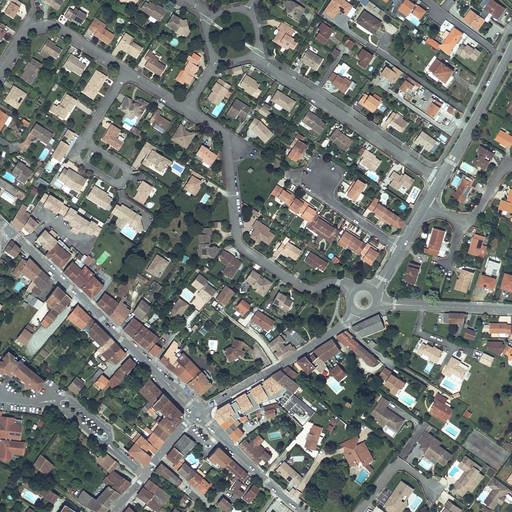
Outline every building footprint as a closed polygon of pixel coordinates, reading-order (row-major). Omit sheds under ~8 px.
[(23,1),(21,0),(11,0),(5,10),(14,15),(17,11),(16,10),(17,8),(18,9),(20,5),(23,1)] [(63,0),(58,0),(55,6),(58,8),(63,0)] [(343,0),(331,0),(323,11),(333,18),(339,10),(345,15),(352,6),(343,0)] [(403,0),(397,0),(389,11),(397,16),(400,11),(407,15),(412,8),(414,10),(412,13),(420,18),(425,11),(418,6),(417,7),(414,5),(415,5),(408,0),(405,0),(405,1),(403,0)] [(452,0),(447,0),(442,6),(447,10),(454,1),(452,0)] [(491,0),(490,0),(481,12),(487,16),(490,12),(493,14),(498,18),(504,9),(491,0)] [(298,20),(305,9),(292,1),(287,1),(287,7),(287,10),(291,10),(292,11),(290,15),(298,20)] [(159,21),(164,12),(155,6),(156,5),(149,2),(148,4),(144,2),(140,9),(159,21)] [(164,12),(166,10),(156,4),(156,5),(155,6),(164,12)] [(70,16),(78,21),(82,24),(87,15),(76,7),(73,11),(70,8),(65,15),(69,18),(70,16)] [(487,16),(481,12),(478,16),(470,10),(464,19),(477,29),(487,16)] [(363,11),(356,22),(373,33),(380,23),(363,11)] [(173,14),(166,25),(175,31),(174,32),(179,35),(182,31),(188,30),(185,19),(178,21),(178,20),(179,18),(173,14)] [(96,24),(99,20),(95,18),(92,23),(95,25),(91,31),(95,34),(94,35),(108,44),(114,35),(104,29),(96,24)] [(96,24),(104,29),(106,25),(99,20),(96,24)] [(280,29),(273,41),(278,44),(279,42),(281,43),(282,46),(288,49),(294,39),(291,37),(295,29),(283,22),(279,28),(280,29)] [(323,45),(333,32),(321,24),(318,29),(320,31),(315,39),(323,45)] [(451,50),(455,43),(454,43),(461,33),(454,27),(442,44),(439,45),(429,37),(426,41),(437,48),(439,48),(450,55),(452,51),(451,50)] [(125,33),(123,36),(132,42),(134,39),(125,33)] [(129,53),(136,58),(142,48),(132,42),(123,36),(117,46),(120,49),(122,47),(130,52),(129,53)] [(44,46),(58,55),(61,50),(54,45),(50,43),(51,42),(47,40),(44,46)] [(350,49),(354,44),(348,40),(344,45),(350,49)] [(461,44),(456,52),(465,58),(466,56),(468,58),(469,56),(475,60),(480,53),(475,48),(474,50),(467,45),(465,47),(461,44)] [(58,55),(44,46),(42,49),(50,54),(56,58),(58,55)] [(50,54),(42,49),(39,53),(47,59),(50,54)] [(334,49),(331,53),(336,57),(340,52),(334,49)] [(156,72),(162,75),(167,68),(159,62),(161,59),(161,58),(161,57),(157,55),(156,56),(156,57),(152,55),(154,52),(151,50),(146,59),(149,61),(146,67),(155,73),(156,72)] [(316,70),(323,60),(308,50),(302,59),(305,61),(304,63),(310,67),(311,65),(313,67),(312,68),(316,70)] [(365,69),(373,57),(362,50),(357,57),(363,61),(360,66),(365,69)] [(194,52),(192,55),(198,60),(201,56),(194,52)] [(70,54),(66,61),(82,71),(85,65),(78,60),(76,59),(77,58),(70,54)] [(189,60),(196,64),(198,60),(192,55),(190,54),(187,59),(189,60)] [(42,64),(32,58),(29,62),(28,61),(25,66),(26,67),(24,70),(20,77),(29,84),(39,68),(42,64)] [(193,73),(198,65),(196,64),(189,60),(183,70),(184,71),(180,78),(184,81),(189,84),(193,77),(192,76),(193,73)] [(437,60),(429,70),(445,81),(453,71),(437,60)] [(66,61),(64,65),(71,70),(80,75),(82,71),(66,61)] [(403,72),(393,66),(390,69),(386,66),(380,73),(395,83),(403,72)] [(183,83),(184,81),(180,78),(184,71),(183,70),(182,69),(176,79),(183,83)] [(106,77),(96,71),(92,78),(97,82),(88,96),(93,99),(96,93),(95,92),(96,91),(98,91),(106,77)] [(257,88),(259,85),(255,83),(249,78),(250,77),(246,74),(240,84),(246,88),(253,93),(257,88)] [(371,82),(377,85),(381,78),(376,74),(371,82)] [(346,91),(351,83),(344,78),(343,79),(337,75),(331,84),(337,88),(338,87),(346,91)] [(421,85),(408,76),(400,88),(407,92),(409,88),(414,91),(418,87),(420,87),(421,85)] [(97,82),(92,78),(83,92),(88,96),(97,82)] [(220,102),(230,85),(219,78),(217,82),(219,84),(214,91),(213,90),(208,99),(218,105),(220,102)] [(26,94),(13,86),(11,90),(12,90),(8,96),(7,95),(4,100),(15,107),(18,101),(20,103),(26,94)] [(434,94),(429,90),(424,98),(427,100),(422,108),(434,116),(440,107),(439,107),(441,103),(432,97),(434,94)] [(289,111),(295,101),(287,96),(286,98),(276,92),(271,100),(289,111)] [(375,110),(380,102),(369,95),(368,96),(364,93),(358,102),(363,105),(364,103),(375,110)] [(69,111),(70,112),(77,100),(67,94),(60,105),(59,105),(57,107),(54,105),(50,111),(62,118),(66,112),(67,110),(69,111)] [(127,111),(132,114),(136,114),(140,116),(147,103),(143,101),(142,103),(141,102),(140,99),(136,100),(135,101),(135,102),(135,103),(131,104),(131,103),(130,100),(125,97),(119,109),(126,113),(127,111)] [(237,119),(239,116),(242,111),(249,115),(252,109),(237,100),(228,114),(237,119)] [(373,112),(375,110),(364,103),(363,105),(373,112)] [(452,113),(455,107),(446,103),(443,109),(452,113)] [(260,112),(260,113),(266,116),(269,111),(263,108),(263,107),(260,112)] [(164,132),(170,122),(163,118),(161,120),(157,117),(159,115),(161,111),(157,108),(151,118),(155,121),(154,123),(153,125),(164,132)] [(0,129),(9,115),(0,109),(0,129)] [(242,111),(239,116),(245,120),(249,115),(242,111)] [(402,131),(408,123),(402,119),(396,114),(393,112),(386,121),(389,124),(390,123),(402,131)] [(308,118),(305,123),(321,133),(326,124),(321,121),(314,117),(315,115),(311,113),(308,118)] [(13,118),(9,115),(4,123),(8,125),(13,118)] [(433,122),(439,127),(443,129),(446,124),(443,121),(437,116),(433,122)] [(256,119),(250,128),(253,131),(260,123),(256,119)] [(260,123),(253,131),(256,134),(257,133),(262,137),(260,139),(266,144),(275,135),(261,122),(260,123)] [(36,123),(25,141),(33,146),(34,145),(43,150),(45,148),(47,144),(38,138),(39,137),(40,136),(49,142),(54,134),(45,128),(36,123)] [(181,124),(172,138),(181,144),(182,142),(187,141),(190,142),(194,135),(190,133),(183,128),(185,126),(181,124)] [(101,140),(110,145),(110,144),(112,145),(111,146),(118,150),(122,143),(116,139),(115,137),(119,130),(111,125),(101,140)] [(73,132),(67,129),(63,135),(69,139),(73,132)] [(346,150),(352,142),(339,133),(340,131),(336,129),(330,137),(334,140),(333,141),(346,150)] [(495,139),(501,142),(507,146),(510,148),(511,144),(511,136),(501,130),(495,139)] [(352,142),(353,140),(340,131),(339,133),(352,142)] [(443,131),(438,137),(446,143),(451,137),(443,131)] [(430,150),(436,142),(422,132),(415,142),(418,144),(419,143),(424,146),(430,150)] [(298,139),(293,147),(303,154),(306,150),(304,148),(306,144),(302,141),(305,137),(304,137),(301,135),(298,133),(295,137),(298,139)] [(293,147),(298,139),(295,137),(290,145),(293,147)] [(51,156),(59,161),(69,145),(60,140),(51,156)] [(171,161),(154,151),(156,147),(145,141),(140,150),(147,153),(146,155),(149,157),(147,159),(144,157),(141,163),(147,166),(150,161),(156,165),(154,168),(160,171),(165,163),(166,163),(169,165),(171,161)] [(210,165),(215,158),(207,152),(209,149),(201,144),(196,153),(203,158),(201,160),(210,165)] [(473,162),(480,166),(482,163),(483,164),(482,165),(487,167),(490,161),(487,160),(489,158),(493,160),(496,154),(481,146),(478,151),(481,153),(478,158),(476,157),(473,162)] [(293,147),(287,155),(295,161),(298,157),(300,158),(303,154),(293,147)] [(215,158),(217,155),(209,149),(207,152),(215,158)] [(365,149),(361,156),(363,157),(360,162),(375,172),(381,162),(375,158),(369,153),(370,152),(365,149)] [(14,177),(19,183),(20,180),(25,183),(27,180),(32,172),(32,171),(25,166),(25,165),(18,161),(13,170),(14,177)] [(169,165),(166,163),(165,163),(160,171),(164,174),(169,165)] [(69,168),(65,166),(58,178),(61,180),(69,168)] [(78,177),(72,173),(73,171),(69,168),(61,180),(66,183),(65,184),(72,188),(72,187),(79,192),(87,179),(80,175),(78,177)] [(202,176),(192,170),(188,175),(191,177),(183,188),(195,196),(201,186),(199,185),(202,181),(200,180),(202,176)] [(408,188),(414,180),(405,174),(404,175),(402,177),(400,176),(393,172),(389,178),(393,180),(390,184),(398,190),(402,184),(408,188)] [(354,182),(351,186),(354,189),(360,193),(366,184),(358,179),(355,183),(354,182)] [(463,203),(467,198),(465,197),(468,191),(470,192),(472,187),(470,186),(472,183),(465,179),(454,198),(463,203)] [(153,187),(143,180),(140,184),(142,185),(138,190),(134,198),(143,203),(153,187)] [(103,190),(94,185),(87,197),(106,208),(112,198),(108,195),(102,192),(103,190)] [(286,203),(292,193),(288,190),(287,192),(283,189),(276,185),(271,193),(277,197),(286,203)] [(354,189),(351,186),(348,190),(349,192),(347,196),(355,201),(360,193),(354,189)] [(502,200),(499,209),(511,212),(511,189),(509,193),(511,194),(509,202),(502,200)] [(44,193),(39,200),(44,203),(43,204),(57,213),(57,212),(64,216),(63,217),(70,221),(69,223),(72,226),(70,230),(76,234),(79,230),(83,232),(84,230),(91,235),(92,233),(97,236),(101,229),(96,226),(97,225),(90,220),(89,222),(75,214),(76,212),(69,207),(68,209),(62,204),(63,203),(49,194),(48,196),(44,193)] [(286,203),(290,206),(298,211),(305,201),(300,199),(299,200),(295,198),(296,196),(292,194),(286,203)] [(375,216),(380,219),(385,211),(386,209),(378,204),(373,200),(372,201),(367,208),(373,211),(376,214),(375,216)] [(305,201),(298,211),(302,214),(311,220),(314,215),(315,213),(316,212),(311,208),(312,206),(305,201)] [(131,209),(122,203),(120,206),(116,204),(111,211),(120,217),(115,224),(117,225),(122,218),(126,221),(135,226),(136,231),(143,229),(140,218),(142,216),(137,213),(135,215),(130,212),(131,209)] [(15,227),(21,230),(23,227),(28,219),(25,217),(27,213),(25,211),(27,208),(22,205),(12,222),(16,225),(15,227)] [(399,217),(390,212),(386,209),(385,211),(380,219),(388,224),(390,223),(393,225),(399,217)] [(28,219),(23,227),(30,233),(35,227),(35,228),(37,226),(37,225),(42,219),(40,217),(37,219),(31,214),(28,219)] [(126,221),(122,218),(117,225),(122,228),(126,221)] [(250,236),(256,240),(258,237),(260,239),(267,244),(273,235),(268,231),(261,227),(262,225),(256,220),(251,227),(254,229),(250,236)] [(327,221),(321,231),(329,236),(334,228),(331,226),(332,224),(327,221)] [(308,223),(306,226),(319,234),(321,231),(313,225),(309,223),(308,223)] [(331,242),(339,231),(334,228),(329,236),(321,231),(319,234),(331,242)] [(434,228),(429,247),(440,251),(441,247),(440,246),(442,240),(443,241),(445,231),(434,228)] [(36,239),(49,251),(57,242),(53,238),(56,235),(50,230),(47,233),(44,230),(36,239)] [(345,231),(339,239),(348,245),(354,235),(350,232),(349,234),(345,231)] [(473,238),(468,253),(479,256),(482,245),(485,237),(474,234),(473,238)] [(199,237),(200,250),(202,251),(202,256),(210,255),(210,256),(214,258),(220,250),(215,247),(210,247),(209,247),(209,244),(210,243),(209,235),(204,235),(200,235),(199,237)] [(362,250),(366,245),(358,239),(359,237),(354,235),(348,245),(360,253),(362,250)] [(339,239),(337,243),(346,248),(346,247),(348,245),(339,239)] [(68,249),(59,240),(57,242),(49,251),(46,255),(60,267),(72,254),(69,251),(70,251),(68,249)] [(5,250),(8,253),(15,257),(20,250),(11,241),(5,250)] [(276,250),(280,252),(281,251),(288,255),(294,259),(300,251),(286,242),(284,245),(281,243),(276,250)] [(366,245),(362,250),(366,253),(364,256),(373,261),(378,253),(374,250),(375,249),(367,243),(366,245)] [(346,247),(359,255),(360,253),(348,245),(346,247)] [(202,251),(200,250),(199,251),(199,260),(210,259),(210,256),(210,255),(202,256),(202,251)] [(310,252),(304,260),(314,267),(316,265),(322,270),(327,263),(310,252)] [(65,269),(63,272),(72,280),(84,266),(84,267),(85,266),(85,265),(83,263),(80,260),(82,256),(79,253),(75,257),(71,263),(65,269)] [(227,254),(223,260),(229,264),(228,267),(223,273),(232,279),(241,265),(233,259),(234,257),(228,253),(227,254)] [(163,271),(169,261),(157,254),(147,270),(156,275),(159,268),(163,271)] [(60,267),(46,255),(45,256),(46,258),(54,264),(59,268),(60,267)] [(86,258),(83,263),(85,265),(91,259),(87,255),(86,258)] [(223,260),(220,257),(222,262),(228,267),(229,264),(223,260)] [(24,274),(33,280),(41,270),(29,259),(27,261),(23,259),(13,273),(17,276),(21,271),(24,274)] [(492,275),(494,268),(498,269),(500,263),(488,260),(485,273),(492,275)] [(415,264),(410,263),(409,269),(419,272),(420,267),(414,265),(415,264)] [(84,266),(72,280),(91,298),(103,286),(93,276),(93,275),(84,267),(84,266)] [(405,280),(409,281),(411,281),(411,283),(415,284),(419,272),(409,269),(405,280)] [(465,292),(467,288),(468,285),(469,286),(474,273),(462,269),(461,273),(462,274),(460,280),(458,279),(455,289),(465,292)] [(33,280),(27,288),(31,290),(38,295),(43,288),(36,284),(44,273),(41,270),(33,280)] [(252,286),(256,289),(257,287),(261,290),(265,289),(268,285),(268,281),(263,278),(262,279),(259,277),(259,276),(251,271),(245,280),(253,285),(252,286)] [(123,296),(126,292),(131,285),(135,280),(139,274),(135,272),(130,280),(127,278),(123,283),(122,282),(120,285),(114,292),(118,295),(117,295),(121,299),(123,296)] [(44,273),(36,284),(43,288),(50,279),(44,273)] [(511,275),(505,273),(501,287),(511,290),(511,275)] [(146,279),(139,274),(135,280),(142,284),(146,279)] [(207,302),(216,291),(205,283),(207,280),(199,274),(191,284),(199,290),(205,295),(203,298),(202,299),(207,302)] [(479,285),(489,288),(490,286),(493,287),(496,279),(482,275),(479,285)] [(154,281),(151,286),(153,287),(152,289),(155,290),(158,292),(161,287),(154,281)] [(257,287),(256,289),(255,291),(263,296),(271,283),(268,281),(268,285),(265,289),(261,290),(257,287)] [(224,305),(233,291),(224,285),(215,299),(224,305)] [(45,301),(53,307),(57,301),(58,303),(65,294),(57,286),(45,301)] [(31,290),(28,294),(35,298),(38,295),(31,290)] [(278,291),(272,302),(279,306),(279,307),(286,311),(291,302),(284,298),(285,296),(278,291)] [(102,295),(96,304),(108,315),(109,316),(114,309),(118,303),(104,293),(102,295)] [(52,320),(71,300),(65,294),(58,303),(57,301),(53,307),(46,315),(49,317),(47,319),(48,321),(49,320),(51,321),(52,320)] [(33,301),(32,301),(30,304),(39,309),(43,303),(35,298),(33,301)] [(188,304),(179,298),(170,311),(172,313),(177,316),(179,317),(188,304)] [(249,306),(241,299),(234,308),(242,315),(244,312),(249,306)] [(150,307),(141,300),(140,301),(139,302),(133,311),(141,318),(142,317),(146,312),(149,308),(150,307)] [(114,309),(109,316),(119,325),(129,312),(130,311),(126,308),(127,307),(126,306),(125,307),(119,302),(118,303),(114,309)] [(77,305),(67,317),(81,329),(90,318),(77,305)] [(149,308),(146,312),(152,317),(155,313),(149,308)] [(257,310),(250,319),(268,331),(274,321),(257,310)] [(146,312),(142,317),(148,322),(152,317),(146,312)] [(453,314),(444,313),(444,323),(454,324),(460,323),(460,325),(455,341),(453,340),(453,342),(456,343),(459,337),(464,323),(465,314),(453,314)] [(352,328),(358,333),(361,337),(385,328),(379,315),(370,320),(352,328)] [(90,318),(81,329),(84,331),(86,333),(87,332),(95,340),(93,342),(99,348),(109,337),(90,318)] [(123,330),(133,338),(142,325),(132,318),(123,330)] [(507,334),(510,337),(511,335),(511,325),(505,324),(505,326),(503,326),(503,324),(490,324),(490,334),(499,334),(507,334)] [(142,325),(133,338),(149,351),(155,343),(157,341),(158,339),(142,325)] [(25,344),(32,334),(24,328),(17,338),(25,344)] [(467,329),(465,337),(474,340),(477,332),(467,329)] [(347,331),(343,332),(351,340),(352,338),(353,339),(354,338),(347,331)] [(343,332),(337,336),(347,346),(348,345),(351,340),(343,332)] [(289,344),(284,347),(282,343),(283,341),(278,335),(268,344),(274,353),(280,360),(295,350),(293,346),(291,347),(289,344)] [(99,348),(97,349),(107,360),(108,359),(109,358),(119,348),(109,337),(99,348)] [(325,343),(314,350),(320,357),(324,361),(326,359),(340,350),(335,342),(332,338),(325,343)] [(351,340),(348,345),(354,349),(354,350),(359,344),(353,339),(352,338),(351,340)] [(177,343),(175,342),(176,340),(174,339),(162,355),(168,361),(165,364),(172,370),(178,362),(176,360),(181,354),(179,352),(181,350),(176,347),(177,343)] [(223,350),(228,359),(232,357),(234,359),(238,357),(236,353),(237,352),(239,355),(242,356),(244,351),(240,350),(243,342),(233,339),(231,347),(230,346),(223,350)] [(498,343),(498,344),(497,344),(497,343),(487,342),(487,350),(491,350),(491,352),(495,352),(495,354),(501,354),(502,352),(505,354),(509,347),(507,345),(505,346),(504,345),(502,345),(502,343),(498,343)] [(155,343),(149,351),(155,356),(161,348),(157,345),(155,343)] [(359,344),(354,350),(369,362),(374,365),(378,360),(359,344)] [(181,350),(179,352),(181,354),(182,353),(189,360),(195,354),(185,345),(184,346),(181,350)] [(435,350),(433,349),(427,345),(426,346),(423,345),(417,354),(421,356),(422,354),(430,358),(430,360),(437,363),(443,352),(436,349),(435,350)] [(119,348),(109,358),(115,363),(125,354),(119,348)] [(14,357),(8,352),(3,358),(4,359),(2,363),(0,362),(0,361),(0,367),(4,371),(7,373),(10,375),(12,374),(13,373),(25,383),(26,383),(24,384),(24,385),(25,386),(25,387),(26,388),(27,388),(28,388),(29,388),(30,387),(36,391),(45,380),(19,361),(17,363),(12,359),(14,357)] [(178,362),(172,370),(200,395),(212,384),(208,380),(201,373),(189,360),(182,353),(181,354),(176,360),(178,362)] [(483,353),(479,362),(491,366),(494,357),(483,353)] [(162,355),(159,359),(165,364),(168,361),(162,355)] [(306,356),(297,361),(309,374),(317,367),(315,365),(317,363),(319,365),(318,366),(322,370),(327,366),(326,365),(327,365),(324,361),(320,357),(318,359),(315,356),(312,358),(311,357),(309,359),(306,356)] [(112,376),(108,381),(101,388),(104,390),(109,385),(111,387),(110,388),(112,390),(114,389),(114,388),(116,386),(125,376),(135,364),(129,358),(119,368),(112,376)] [(469,367),(452,358),(443,374),(450,378),(452,374),(462,380),(469,367)] [(338,365),(330,372),(339,382),(347,375),(341,369),(338,365)] [(91,379),(94,382),(101,374),(103,372),(99,368),(91,379)] [(392,373),(385,368),(380,375),(387,380),(385,383),(393,388),(391,391),(396,394),(401,387),(403,388),(406,383),(392,374),(392,373)] [(201,373),(208,380),(211,377),(204,370),(201,373)] [(276,374),(272,376),(283,385),(288,390),(292,385),(297,389),(300,385),(292,379),(282,370),(276,374)] [(103,376),(101,374),(94,382),(95,383),(101,388),(108,381),(103,376)] [(125,376),(116,386),(118,388),(127,378),(125,376)] [(272,376),(266,381),(274,388),(282,395),(285,391),(287,392),(289,390),(288,390),(283,385),(272,376)] [(74,379),(67,387),(76,394),(81,387),(77,384),(78,382),(74,379)] [(150,402),(141,410),(145,413),(148,410),(148,409),(149,409),(149,408),(162,393),(148,379),(144,384),(143,383),(142,384),(142,385),(138,390),(150,402)] [(266,381),(259,385),(266,392),(268,394),(274,388),(266,381)] [(259,385),(253,389),(257,396),(266,392),(259,385)] [(292,385),(288,390),(289,390),(293,394),(297,389),(292,385)] [(253,389),(246,393),(251,402),(258,398),(257,396),(253,389)] [(162,393),(149,408),(154,412),(158,408),(163,404),(168,399),(162,393)] [(246,393),(236,399),(240,407),(251,402),(246,393)] [(436,400),(430,410),(446,420),(453,410),(444,404),(447,400),(438,394),(434,399),(436,400)] [(268,395),(263,398),(268,405),(272,401),(268,395)] [(390,401),(383,397),(374,411),(378,414),(377,417),(381,419),(380,421),(385,425),(386,423),(397,431),(404,421),(393,413),(392,415),(388,412),(389,410),(385,407),(390,401)] [(168,399),(163,404),(170,412),(179,421),(184,416),(181,413),(172,404),(168,399)] [(174,402),(172,404),(181,413),(183,411),(174,402)] [(300,405),(293,412),(299,417),(298,418),(302,422),(309,414),(300,405)] [(158,408),(154,412),(160,418),(173,429),(176,425),(166,415),(158,408)] [(446,420),(430,410),(429,412),(445,422),(446,420)] [(467,410),(464,415),(469,419),(472,414),(467,410)] [(170,412),(166,415),(176,425),(177,424),(179,421),(170,412)] [(232,416),(222,424),(226,429),(234,422),(237,425),(248,419),(246,416),(240,418),(236,421),(232,416)] [(8,419),(13,420),(13,419),(1,417),(1,423),(0,426),(2,426),(3,423),(3,421),(4,420),(5,419),(6,419),(8,419)] [(160,418),(155,422),(158,425),(159,425),(169,433),(173,429),(160,418)] [(0,437),(6,438),(5,442),(2,441),(0,456),(0,458),(1,458),(1,461),(8,462),(9,459),(11,459),(11,453),(23,455),(24,444),(10,442),(10,439),(20,440),(21,426),(12,425),(13,420),(8,419),(6,419),(5,419),(4,420),(3,421),(3,423),(2,426),(0,426),(1,423),(0,423),(0,437)] [(234,422),(226,429),(237,442),(244,434),(239,428),(237,425),(234,422)] [(150,427),(149,429),(153,433),(163,441),(169,433),(159,425),(158,425),(154,430),(150,427)] [(315,451),(321,434),(323,429),(314,425),(312,430),(317,432),(315,436),(310,434),(305,448),(315,451)] [(146,427),(144,430),(150,435),(153,433),(149,429),(147,427),(146,427)] [(431,434),(426,430),(417,441),(423,445),(431,434)] [(148,460),(157,449),(147,440),(139,433),(132,441),(135,443),(128,451),(142,463),(148,460)] [(150,435),(147,440),(157,449),(163,441),(153,433),(150,435)] [(174,446),(174,447),(183,454),(184,455),(190,449),(191,449),(191,448),(195,443),(185,434),(174,446)] [(423,445),(420,448),(426,452),(433,442),(439,446),(442,442),(431,434),(423,445)] [(245,439),(239,445),(247,454),(253,460),(258,465),(264,459),(267,462),(272,458),(254,440),(250,444),(245,439)] [(345,446),(345,454),(351,467),(358,466),(357,464),(352,464),(348,457),(350,456),(348,452),(357,447),(356,446),(358,446),(359,439),(354,442),(345,446)] [(365,442),(364,443),(373,461),(374,461),(365,442)] [(426,452),(424,455),(431,460),(433,457),(435,459),(436,457),(438,459),(438,460),(444,466),(452,455),(439,446),(433,442),(426,452)] [(362,462),(364,465),(371,473),(374,470),(372,467),(368,464),(373,461),(364,443),(358,446),(356,446),(357,447),(348,452),(350,456),(348,457),(352,464),(357,464),(358,466),(359,466),(358,464),(362,462)] [(175,464),(173,467),(177,471),(183,464),(178,460),(183,454),(174,447),(167,457),(175,464)] [(210,454),(206,459),(216,469),(218,468),(221,466),(224,464),(226,463),(231,460),(222,451),(220,450),(218,447),(210,454)] [(118,464),(103,451),(98,459),(95,461),(110,473),(111,472),(113,470),(118,464)] [(36,460),(33,465),(46,475),(51,467),(53,468),(54,467),(53,466),(53,465),(52,464),(40,455),(36,460)] [(480,477),(482,479),(484,476),(479,472),(482,468),(469,458),(463,465),(467,468),(466,469),(470,472),(469,473),(461,483),(458,481),(453,488),(465,497),(470,490),(468,489),(467,487),(469,484),(473,486),(480,477)] [(226,463),(224,464),(226,465),(231,470),(237,475),(234,478),(232,482),(233,483),(236,480),(238,477),(242,481),(248,475),(231,460),(226,463)] [(284,462),(276,470),(279,473),(278,474),(280,475),(281,474),(282,475),(284,475),(285,476),(284,477),(290,483),(292,480),(298,485),(302,478),(284,462)] [(159,466),(156,470),(169,479),(173,473),(161,464),(159,466)] [(466,471),(458,481),(461,483),(469,473),(470,472),(466,469),(467,468),(463,465),(461,468),(466,471)] [(198,469),(195,472),(202,478),(203,477),(205,476),(198,469)] [(114,484),(123,490),(130,483),(113,470),(111,472),(110,473),(106,477),(110,480),(113,482),(114,484)] [(192,476),(188,480),(189,481),(195,487),(201,479),(202,478),(195,472),(192,476)] [(173,473),(169,479),(178,486),(182,482),(173,473)] [(108,486),(96,500),(107,508),(120,494),(111,488),(114,484),(113,482),(110,480),(106,477),(104,479),(107,482),(105,484),(108,486)] [(233,483),(229,489),(230,490),(235,493),(240,497),(241,496),(244,493),(238,489),(242,484),(241,483),(242,481),(238,477),(236,480),(233,483)] [(468,489),(473,492),(482,479),(480,477),(473,486),(469,484),(467,487),(468,489)] [(494,490),(493,492),(484,502),(493,509),(498,502),(502,496),(508,488),(493,477),(490,482),(496,487),(494,490)] [(210,485),(202,478),(201,479),(195,487),(199,491),(202,493),(203,493),(209,485),(210,485)] [(142,489),(137,496),(147,503),(150,500),(151,501),(152,499),(151,498),(153,496),(153,495),(155,493),(157,495),(166,501),(170,496),(170,495),(161,489),(156,485),(149,479),(149,480),(142,489)] [(394,502),(389,499),(385,505),(387,506),(395,511),(401,511),(405,507),(402,504),(404,502),(401,501),(406,494),(408,496),(413,488),(402,481),(393,493),(396,494),(394,496),(395,499),(396,500),(394,502)] [(209,485),(203,493),(206,494),(213,485),(211,483),(210,485),(209,485)] [(114,484),(111,488),(120,494),(123,490),(114,484)] [(259,489),(253,484),(243,498),(249,502),(259,489)] [(51,492),(44,487),(39,495),(53,503),(58,496),(51,492)] [(89,495),(83,490),(80,488),(78,490),(82,493),(77,500),(84,505),(84,506),(95,511),(104,511),(107,508),(96,500),(89,495)] [(240,497),(235,493),(230,499),(231,501),(230,503),(232,504),(234,506),(237,503),(240,497)] [(165,511),(166,511),(165,509),(173,498),(170,496),(166,501),(163,506),(161,508),(159,511),(160,511),(165,511)] [(147,503),(146,504),(155,511),(153,511),(149,511),(157,511),(159,511),(161,508),(157,505),(152,501),(151,501),(150,500),(147,503)] [(452,511),(455,511),(459,508),(449,500),(445,506),(446,508),(452,511)] [(234,506),(230,511),(239,511),(243,507),(237,503),(234,506)]
